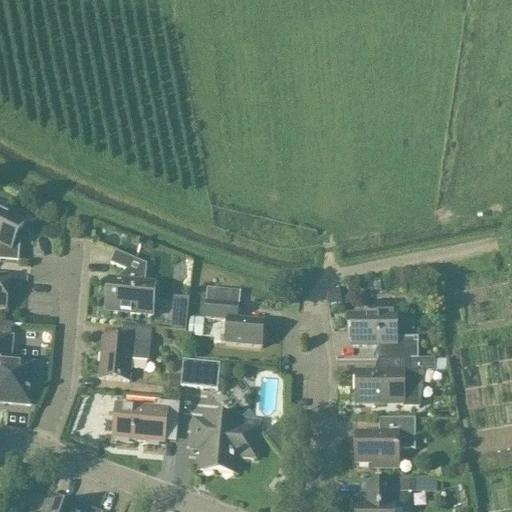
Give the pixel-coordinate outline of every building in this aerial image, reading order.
[(9,251),(23,226),(0,214),(0,263),(8,264),(9,251)] [(126,273),(115,282),(108,282),(105,315),(152,319),(155,286),(145,285),(147,267),(115,254),(110,266),(126,273)] [(0,311),(6,312),(9,279),(0,277),(0,311)] [(264,325),(238,323),(239,307),(205,304),(204,321),(227,323),(225,347),(262,350),(264,325)] [(377,362),(409,362),(418,362),(418,340),(396,340),(396,314),(394,314),(394,315),(375,315),(375,314),(372,314),(372,318),(347,318),(347,333),(352,332),(352,348),(378,348),(377,362)] [(173,318),(172,334),(186,335),(187,319),(173,318)] [(202,339),(204,320),(189,319),(188,338),(202,339)] [(5,326),(0,325),(0,405),(31,408),(34,368),(10,366),(12,340),(4,340),(5,326)] [(129,384),(131,363),(149,364),(151,334),(122,330),(122,339),(113,340),(113,342),(103,342),(99,381),(129,384)] [(434,362),(418,362),(409,362),(409,374),(434,374),(434,362)] [(445,362),(434,362),(434,374),(445,374),(445,362)] [(181,389),(218,392),(220,367),(184,363),(181,389)] [(356,407),(403,407),(403,374),(356,374),(356,407)] [(173,379),(172,392),(180,393),(182,380),(173,379)] [(163,445),(163,443),(175,444),(179,406),(154,403),(153,411),(116,408),(113,440),(163,445)] [(254,460),(256,439),(239,437),(240,424),(205,421),(204,425),(194,424),(192,452),(202,453),(200,472),(236,476),(237,459),(254,460)] [(415,452),(415,435),(415,422),(379,422),(379,435),(356,435),(356,466),(373,466),(374,470),(398,470),(398,452),(415,452)] [(285,437),(273,447),(282,457),(285,455),(285,437)] [(452,472),(452,480),(464,480),(464,468),(456,468),(452,472)] [(400,495),(415,495),(415,482),(400,482),(400,495)] [(367,507),(356,506),(356,511),(392,511),(393,506),(391,506),(391,486),(367,486),(367,507)]
